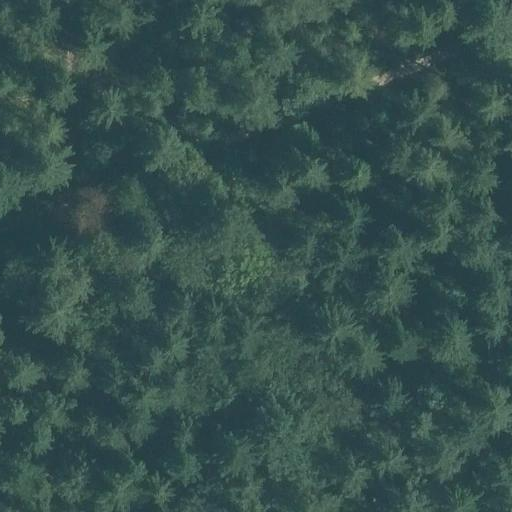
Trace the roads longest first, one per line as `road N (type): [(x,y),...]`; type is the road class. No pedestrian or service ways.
road 1 (track): [(0,233),(511,40)]
road 2 (track): [(102,511),(0,249)]
